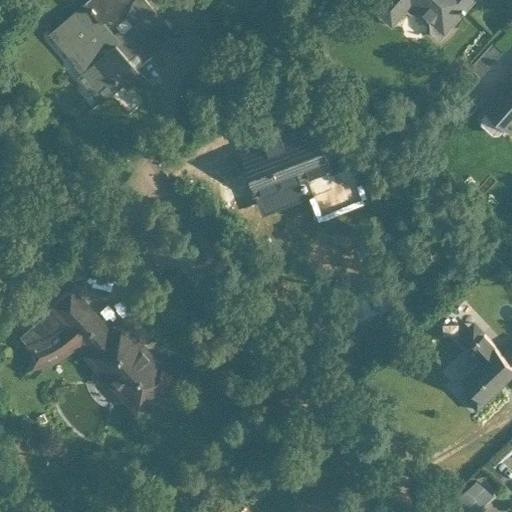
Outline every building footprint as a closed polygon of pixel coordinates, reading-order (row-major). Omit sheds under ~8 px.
[(180,39),(152,0),(74,0),(49,18),(103,94),(180,39)] [(445,33),(473,0),(375,0),(374,1),(396,20),(411,3),(445,33)] [(511,68),(483,102),(511,127),(511,68)] [(265,199),(338,170),(317,117),(244,146),(265,199)] [(142,414),(185,375),(128,312),(115,324),(72,277),(11,332),(49,373),(80,345),(142,414)] [(486,399),(511,375),(511,338),(506,344),(478,314),(457,332),(478,356),(461,372),(486,399)] [(313,511),(303,500),(289,511),(313,511)]
